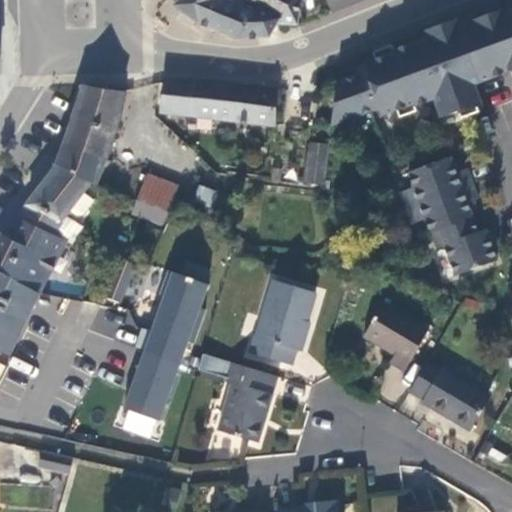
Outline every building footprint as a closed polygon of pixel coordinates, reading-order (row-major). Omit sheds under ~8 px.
[(178,0),(176,3),(174,6),(198,25),(210,30),(230,0),(178,0)] [(296,26),(299,0),(271,0),(265,13),(257,8),(256,9),(241,0),(230,0),(210,30),(236,39),(269,37),(277,25),(296,26)] [(271,0),(241,0),(256,9),(257,8),(265,13),(271,0)] [(325,0),(331,12),(360,0),(325,0)] [(511,7),(502,11),(511,37),(511,7)] [(511,37),(502,11),(471,22),(480,44),(488,41),(495,59),(502,57),(508,73),(511,71),(511,37)] [(365,72),(340,81),(337,92),(331,127),(378,109),(380,116),(412,105),(413,107),(433,100),(440,118),(458,112),(458,114),(481,106),(473,85),(508,73),(502,57),(495,59),(488,41),(480,44),(471,22),(458,27),(455,20),(425,31),(427,38),(393,51),(394,53),(362,65),(365,72)] [(237,85),(191,81),(163,82),(159,113),(275,127),(277,91),(237,85)] [(123,92),(85,87),(65,148),(105,159),(106,159),(116,129),(123,92)] [(303,183),(324,185),(328,144),(306,142),(303,183)] [(96,185),(105,159),(65,148),(58,167),(91,183),(96,185)] [(450,158),(407,173),(413,188),(400,193),(406,208),(471,184),(466,169),(462,170),(455,173),(452,163),(450,158)] [(458,160),(452,163),(455,173),(462,170),(458,160)] [(91,183),(58,167),(57,166),(56,167),(26,207),(19,219),(53,236),(66,218),(71,212),(83,193),(91,183)] [(147,175),(137,202),(167,213),(177,187),(147,175)] [(200,184),(193,199),(209,208),(216,193),(200,184)] [(406,208),(412,224),(425,220),(430,234),(431,234),(472,219),(470,214),(467,204),(473,201),(477,200),(471,184),(406,208)] [(94,201),(83,193),(71,212),(77,217),(83,216),(94,201)] [(477,212),(473,201),(467,204),(470,214),(477,212)] [(167,213),(137,202),(137,203),(132,215),(162,226),(165,220),(167,213)] [(0,273),(38,294),(66,242),(59,238),(53,236),(19,219),(9,237),(0,232),(0,273)] [(436,249),(443,246),(454,276),(496,261),(491,246),(486,233),(485,230),(477,233),(472,219),(431,234),(436,249)] [(83,228),(72,221),(59,238),(66,242),(72,244),(83,228)] [(493,230),(486,233),(491,246),(497,243),(493,230)] [(135,267),(120,260),(104,297),(119,303),(135,267)] [(165,270),(125,407),(166,418),(205,282),(165,270)] [(38,294),(0,273),(0,351),(8,355),(38,294)] [(255,338),(250,354),(290,366),(295,351),(300,352),(306,331),(304,330),(306,323),(314,294),(273,282),(256,338),(255,338)] [(404,371),(429,330),(383,303),(364,337),(395,355),(390,363),(404,371)] [(231,364),(203,355),(198,371),(226,379),(231,364)] [(427,362),(409,392),(423,400),(422,403),(470,431),(490,397),(442,369),(441,370),(427,362)] [(257,444),(276,377),(231,364),(226,379),(225,383),(232,385),(218,432),(257,444)] [(125,409),(119,428),(152,440),(159,420),(125,409)] [(74,459),(42,452),(38,468),(69,475),(74,459)] [(304,510),(278,511),(338,511),(337,502),(314,504),(315,509),(304,510)]
